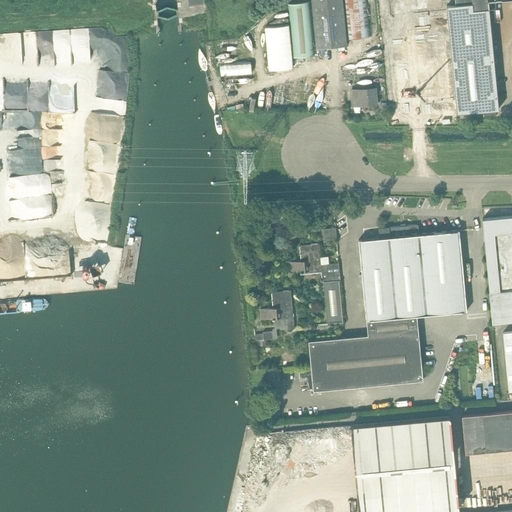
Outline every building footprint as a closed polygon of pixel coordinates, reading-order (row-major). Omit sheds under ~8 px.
[(311,0),(315,39),(316,49),(347,46),(346,36),(341,0),(311,0)] [(364,0),(344,0),(349,37),(368,35),(364,0)] [(444,0),(389,0),(391,15),(446,9),(444,0)] [(511,0),(454,0),(455,5),(446,6),(457,113),(499,109),(488,1),(490,1),(491,8),(496,8),(495,0),(511,0)] [(314,55),(313,45),(308,3),(286,5),(292,58),(314,55)] [(450,43),(395,48),(400,104),(437,100),(455,99),(450,43)] [(221,64),(221,75),(252,74),(252,63),(221,64)] [(353,106),(377,103),(375,88),(351,90),(353,106)] [(6,150),(7,174),(13,174),(12,157),(18,157),(19,164),(21,164),(20,150),(6,150)] [(9,178),(9,199),(24,199),(24,192),(37,192),(36,183),(31,183),(31,178),(9,178)] [(482,218),(490,304),(492,322),(511,320),(511,331),(501,332),(507,391),(511,390),(511,218),(511,216),(482,218)] [(423,380),(417,315),(456,311),(467,311),(459,230),(419,234),(418,224),(388,227),(389,237),(358,239),(366,320),(368,335),(308,341),(313,391),(423,380)] [(325,239),(337,239),(336,227),(325,228),(325,239)] [(327,323),(343,322),(340,262),(329,263),(329,256),(321,256),(320,243),(300,244),(301,260),(289,260),(289,273),(323,270),(327,323)] [(272,291),(273,307),(258,308),(258,316),(255,317),(257,347),(265,347),(264,339),(278,338),(277,328),(295,327),(292,289),(272,291)] [(511,410),(482,413),(461,415),(465,453),(486,451),(511,448),(511,410)] [(358,511),(427,511),(459,509),(450,417),(350,426),(358,511)]
